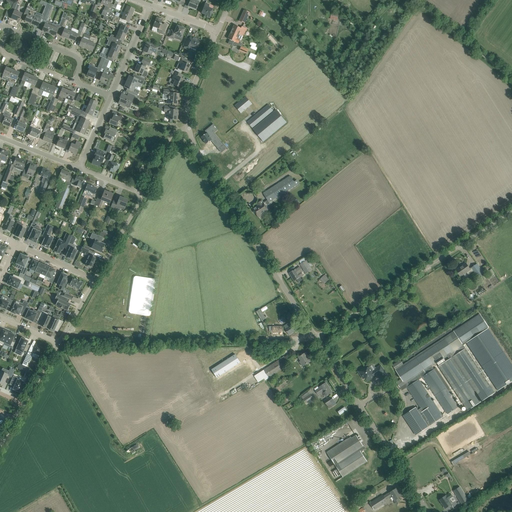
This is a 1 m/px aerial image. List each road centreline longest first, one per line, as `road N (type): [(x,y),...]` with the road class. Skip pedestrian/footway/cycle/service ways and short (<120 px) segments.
road 1 (tertiary): [(316,338),(193,143),(189,100),(216,30)]
road 2 (unclassified): [(316,338),(511,212)]
road 3 (tertiary): [(426,511),(316,338)]
road 4 (residential): [(95,280),(140,196),(79,167)]
road 5 (track): [(413,0),(511,87)]
